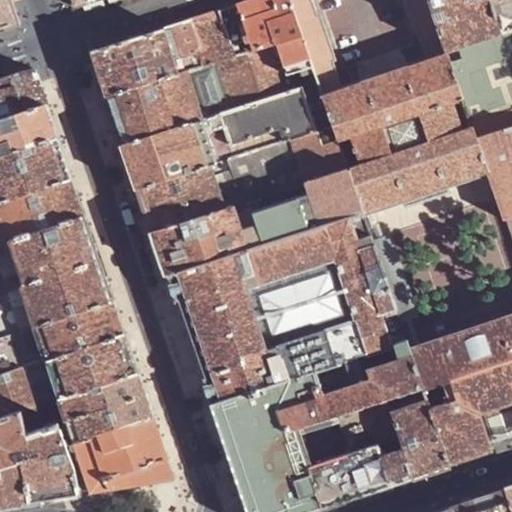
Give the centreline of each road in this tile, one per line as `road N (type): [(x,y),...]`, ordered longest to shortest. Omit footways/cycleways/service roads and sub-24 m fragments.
road 1 (residential): [(214,511),(56,35)]
road 2 (tertiary): [(511,465),(370,511)]
